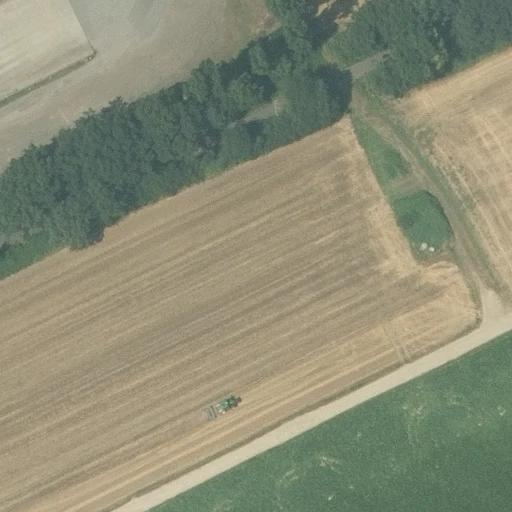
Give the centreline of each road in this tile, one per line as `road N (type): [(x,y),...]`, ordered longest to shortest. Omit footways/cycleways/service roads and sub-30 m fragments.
road 1 (track): [(129,511),(511,322)]
road 2 (track): [(287,0),(339,80),(449,210),(505,325)]
